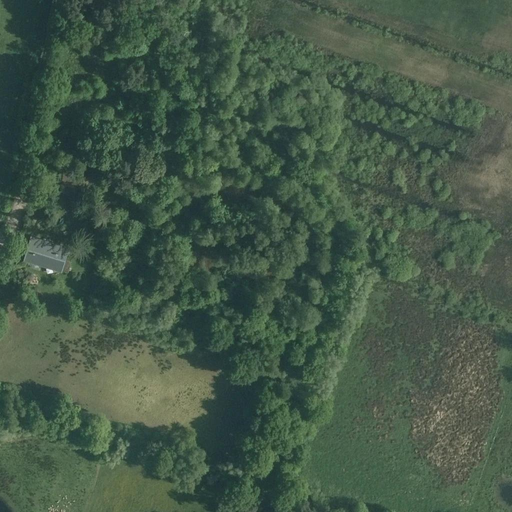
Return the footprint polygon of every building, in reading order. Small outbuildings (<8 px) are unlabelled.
[(86,178),(67,175),(65,189),(83,192),(86,178)] [(114,178),(111,182),(119,188),(122,184),(114,178)] [(114,196),(120,189),(111,182),(105,189),(114,196)] [(68,246),(31,236),(25,258),(61,269),(65,257),(68,246)] [(72,259),(65,257),(61,269),(68,271),(72,259)]
